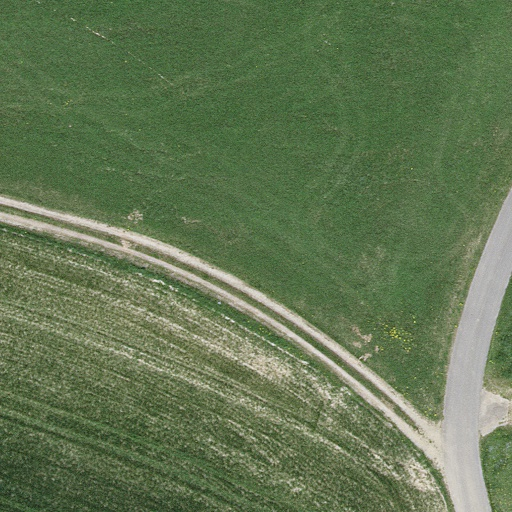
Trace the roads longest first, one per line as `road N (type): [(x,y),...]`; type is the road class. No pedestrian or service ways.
road 1 (track): [(463,457),(299,330),(175,264),(0,207)]
road 2 (unclassified): [(474,511),(463,457),(465,370),(511,231)]
